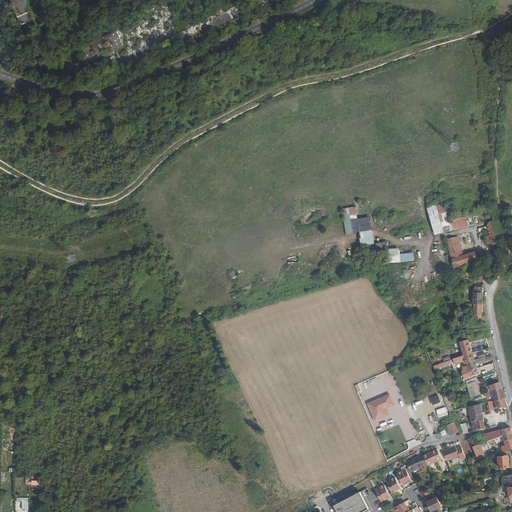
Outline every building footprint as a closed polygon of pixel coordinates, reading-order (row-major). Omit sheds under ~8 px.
[(10,0),(23,25),(36,19),(26,0),(10,0)] [(190,14),(219,0),(190,0),(185,3),(190,14)] [(291,3),(289,0),(272,0),(259,6),(264,16),(291,3)] [(95,12),(91,4),(86,7),(89,14),(87,15),(88,18),(98,14),(97,11),(95,12)] [(226,13),(225,12),(224,9),(208,16),(210,19),(177,35),(182,45),(246,14),(241,4),(228,10),(229,11),(226,13)] [(124,46),(117,31),(81,49),(88,63),(124,46)] [(135,68),(160,56),(155,45),(130,57),(135,68)] [(128,72),(133,69),(128,60),(124,62),(128,72)] [(363,245),(376,243),(372,216),(359,218),(357,206),(343,208),(347,234),(361,232),(363,245)] [(490,209),(485,210),(489,223),(487,226),(493,244),(500,241),(490,209)] [(463,217),(456,218),(459,228),(469,225),(466,216),(463,217)] [(456,218),(450,220),(453,230),(459,228),(456,218)] [(458,236),(447,239),(455,267),(479,260),(476,251),(475,252),(475,251),(463,254),(458,236)] [(415,252),(402,253),(401,248),(390,249),(391,263),(416,260),(415,252)] [(483,287),(475,286),(474,298),(483,299),(483,287)] [(473,303),(467,304),(467,307),(472,307),(472,308),(474,309),(474,312),(472,312),(472,314),(473,314),(473,317),(467,319),(467,322),(467,324),(467,326),(470,326),(470,324),(476,322),(475,320),(484,321),(483,316),(482,316),(483,305),(474,303),(473,303)] [(461,347),(464,355),(473,352),(470,345),(469,339),(460,341),(461,344),(462,347),(461,347)] [(464,355),(453,359),(455,364),(466,361),(466,363),(475,360),(473,354),(476,353),(476,351),(473,352),(464,355)] [(493,359),(491,355),(486,356),(479,359),(475,360),(466,363),(467,365),(469,371),(478,368),(476,363),(485,360),(485,361),(493,359)] [(467,365),(462,367),(466,378),(480,373),(478,368),(469,371),(467,365)] [(392,376),(385,379),(388,386),(395,383),(392,376)] [(478,381),(467,384),(471,397),(482,394),(478,381)] [(491,390),(501,387),(500,382),(490,385),(491,390)] [(501,387),(491,390),(493,396),(494,396),(495,401),(505,398),(505,396),(504,396),(501,387)] [(390,394),(368,404),(375,421),(389,415),(387,408),(394,405),(390,394)] [(438,394),(431,398),(434,405),(442,402),(438,394)] [(495,401),(488,402),(490,410),(507,406),(507,407),(508,407),(505,398),(495,401)] [(480,404),(469,406),(472,422),(484,419),(480,404)] [(430,416),(432,422),(439,420),(437,413),(430,416)] [(484,419),(472,422),(474,431),(486,428),(484,419)] [(455,422),(447,425),(451,436),(459,432),(455,422)] [(467,423),(459,424),(463,434),(469,433),(467,423)] [(503,436),(503,435),(511,433),(511,432),(511,427),(502,429),(494,431),(489,432),(492,440),(496,438),(503,436)] [(511,438),(505,440),(507,445),(502,447),(503,452),(508,450),(511,448),(511,438)] [(482,444),(473,447),(478,459),(485,457),(481,447),(483,446),(482,444)] [(443,451),(447,461),(460,456),(461,460),(466,458),(461,446),(457,448),(456,446),(443,451)] [(428,465),(442,459),(437,448),(423,455),(428,465)] [(503,452),(498,453),(500,468),(502,468),(502,470),(507,469),(506,467),(510,467),(508,450),(503,452)] [(415,459),(407,463),(411,472),(424,466),(424,467),(428,465),(423,455),(420,457),(419,456),(415,458),(415,459)] [(408,482),(412,480),(406,469),(403,471),(402,470),(397,473),(402,484),(407,481),(408,482)] [(511,474),(502,477),(502,478),(501,478),(501,481),(503,481),(503,487),(508,487),(511,486),(511,474)] [(395,477),(390,480),(390,481),(387,483),(392,493),(396,491),(395,490),(401,487),(395,477)] [(379,487),(379,488),(375,490),(381,502),(386,499),(385,498),(390,496),(384,484),(379,487)] [(337,497),(332,500),(338,511),(362,511),(369,508),(360,492),(340,502),(337,497)] [(437,497),(426,502),(431,511),(442,507),(437,497)] [(404,502),(395,507),(397,511),(398,511),(399,511),(406,511),(410,510),(408,507),(407,507),(404,502)]
